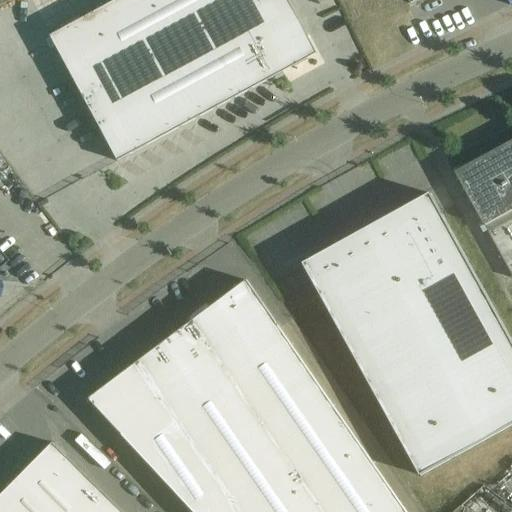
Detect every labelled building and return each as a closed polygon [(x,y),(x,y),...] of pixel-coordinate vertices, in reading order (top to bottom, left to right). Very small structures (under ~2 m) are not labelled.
[(120,0),(51,37),(118,163),(283,74),(283,72),(281,73),(277,65),(290,58),(294,66),(293,67),(294,68),(308,60),(307,59),(306,60),(302,52),(308,48),(303,38),(306,37),(307,38),(308,37),(287,0),(120,0)] [(0,1),(0,42),(16,36),(2,1),(0,1)] [(511,142),(456,174),(511,276),(511,142)] [(303,265),(421,477),(511,426),(511,342),(430,195),(421,200),(422,201),(313,261),(312,260),(303,265)] [(405,511),(247,282),(211,309),(89,401),(192,511),(405,511)] [(120,511),(53,445),(0,498),(0,511),(120,511)]
